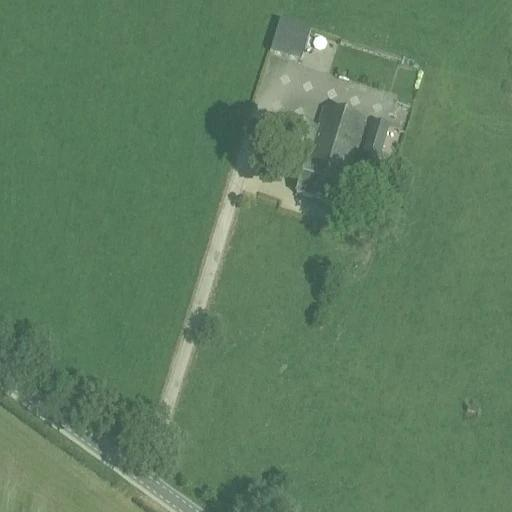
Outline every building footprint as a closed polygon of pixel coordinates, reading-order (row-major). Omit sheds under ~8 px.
[(337,60),(344,29),(283,14),(275,45),(337,60)] [(348,181),(347,181),(365,121),(323,109),(317,128),(287,120),(274,159),(303,168),(295,195),(340,209),(348,181)] [(369,135),(364,151),(363,154),(356,178),(372,184),(378,159),(381,156),(385,141),(390,127),(374,121),(369,135)] [(440,261),(443,239),(406,234),(403,256),(440,261)] [(364,345),(360,360),(389,368),(393,353),(364,345)]
